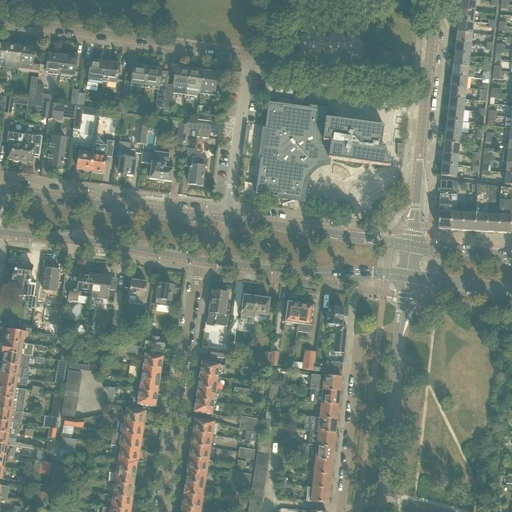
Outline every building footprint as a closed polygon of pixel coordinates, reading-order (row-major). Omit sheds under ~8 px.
[(473,0),(460,0),(460,10),(474,11),(476,0),(473,0)] [(460,10),(459,21),(473,22),(474,11),(460,10)] [(459,21),(457,32),(472,33),(473,22),(459,21)] [(457,32),(456,43),(470,44),(472,33),(457,32)] [(18,68),(18,67),(21,46),(15,46),(15,44),(8,43),(8,45),(5,66),(18,68)] [(456,43),(455,54),(469,56),(470,44),(456,43)] [(18,68),(18,69),(32,71),(32,65),(33,58),(35,48),(21,46),(18,67),(18,68)] [(46,72),(60,74),(62,56),(55,55),(56,51),(47,50),(46,59),(48,59),(46,72)] [(62,56),(60,74),(74,76),(75,63),(77,63),(78,54),(70,53),(69,57),(62,56)] [(455,54),(453,65),(468,67),(469,56),(455,54)] [(89,78),(88,82),(102,84),(102,80),(103,77),(105,62),(91,60),(90,70),(89,78)] [(102,80),(102,83),(116,84),(116,82),(117,77),(118,77),(118,76),(117,75),(119,64),(105,62),(103,77),(102,80)] [(453,65),(452,76),(467,78),(474,78),(474,74),(472,73),(473,67),(468,67),(453,65)] [(131,85),(145,87),(148,68),(134,66),(131,85)] [(163,110),(163,109),(166,84),(168,72),(167,72),(167,73),(161,72),(161,70),(148,68),(145,87),(158,88),(156,106),(159,109),(163,110)] [(163,110),(162,119),(169,120),(170,120),(171,110),(173,94),(186,96),(186,95),(190,70),(176,68),(173,85),(166,84),(163,109),(163,110)] [(203,71),(190,70),(186,95),(196,97),(197,93),(200,94),(203,71)] [(217,73),(203,71),(200,94),(200,93),(214,95),(213,96),(214,96),(217,73)] [(493,71),(492,79),(500,80),(501,72),(493,71)] [(452,76),(451,87),(465,89),(467,78),(452,76)] [(31,78),(30,89),(36,90),(37,85),(38,79),(31,78)] [(36,90),(35,101),(42,102),(43,95),(44,86),(37,85),(36,90)] [(451,87),(449,98),(464,100),(465,89),(451,87)] [(30,89),(28,100),(35,101),(36,90),(30,89)] [(72,89),(70,105),(76,106),(78,94),(78,90),(72,89)] [(78,94),(76,106),(83,107),(85,95),(78,94)] [(57,97),(43,95),(42,102),(43,102),(51,103),(56,104),(57,97)] [(6,97),(5,104),(4,111),(4,113),(11,114),(12,104),(13,98),(6,97)] [(449,98),(448,109),(463,111),(464,100),(449,98)] [(113,111),(121,112),(123,100),(115,99),(113,111)] [(123,100),(121,112),(128,113),(129,101),(123,100)] [(255,193),(255,195),(276,197),(277,197),(277,195),(281,195),(281,200),(283,204),(292,202),(303,198),(303,197),(302,193),(302,189),(302,186),(303,182),(304,179),(306,176),(308,172),(311,169),(314,167),(317,165),(321,163),(320,161),(322,161),(327,160),(329,160),(329,159),(330,159),(390,167),(384,146),(384,147),(381,146),(384,127),(333,120),(330,119),(330,120),(327,119),(328,109),(328,105),(295,100),(294,100),(293,106),(277,104),(268,103),(266,117),(265,129),(266,129),(266,132),(265,132),(264,134),(263,136),(262,139),(261,144),(260,149),(261,154),(261,156),(262,156),(262,159),(260,159),(255,193)] [(42,108),(41,118),(48,119),(51,103),(43,102),(42,108)] [(51,103),(48,119),(57,120),(62,121),(63,113),(75,115),(76,107),(76,106),(70,105),(56,104),(51,103)] [(75,115),(73,129),(80,130),(82,112),(83,108),(83,107),(76,106),(76,107),(75,115)] [(448,109),(447,120),(461,122),(463,111),(448,109)] [(99,110),(98,118),(109,119),(110,111),(99,110)] [(197,114),(197,120),(210,122),(211,115),(197,114)] [(488,115),(487,127),(493,128),(494,121),(495,121),(496,116),(488,115)] [(447,120),(446,131),(460,133),(461,122),(447,120)] [(171,122),(170,127),(178,129),(178,133),(186,135),(187,129),(188,122),(179,121),(179,123),(171,122)] [(187,129),(190,130),(190,129),(209,132),(210,125),(188,122),(187,129)] [(137,132),(136,143),(143,145),(145,133),(146,127),(138,126),(137,132)] [(190,129),(190,130),(197,131),(196,138),(208,139),(209,132),(190,129)] [(9,142),(8,150),(7,160),(13,161),(18,162),(18,161),(20,162),(24,133),(8,131),(7,142),(9,142)] [(446,131),(444,142),(459,144),(460,133),(446,131)] [(39,156),(42,135),(24,133),(20,162),(22,162),(22,163),(27,163),(27,162),(33,163),(34,155),(39,156)] [(50,152),(48,161),(52,162),(52,166),(61,167),(62,163),(63,163),(63,162),(62,162),(63,159),(68,160),(69,154),(63,153),(65,139),(52,138),(50,152)] [(114,142),(107,141),(107,146),(95,144),(93,154),(91,171),(96,172),(97,173),(101,174),(102,172),(103,173),(106,157),(112,158),(114,142)] [(119,142),(117,157),(122,157),(120,165),(119,175),(133,177),(135,159),(136,151),(130,150),(131,144),(119,143),(120,142),(119,142)] [(444,142),(443,153),(458,155),(459,144),(444,142)] [(75,145),(74,154),(78,155),(78,159),(76,169),(83,170),(83,171),(89,172),(89,171),(91,171),(93,154),(94,148),(75,145)] [(190,167),(189,174),(188,184),(201,186),(204,167),(206,167),(207,159),(195,157),(196,149),(186,148),(184,166),(190,167)] [(503,151),(502,162),(507,162),(511,162),(511,151),(508,151),(503,151)] [(142,152),(141,163),(151,164),(150,169),(149,179),(157,180),(157,182),(163,183),(163,181),(171,182),(172,172),(173,165),(168,164),(170,154),(153,152),(153,153),(142,152)] [(443,153),(442,164),(456,166),(458,155),(443,153)] [(456,166),(442,164),(440,176),(455,177),(456,166)] [(437,230),(510,234),(511,202),(511,189),(489,186),(487,216),(475,215),(476,206),(455,205),(455,213),(450,213),(452,195),(452,190),(452,182),(440,181),(437,230)] [(476,206),(475,215),(487,216),(489,186),(477,185),(476,193),(476,206)] [(20,282),(17,282),(15,295),(27,296),(29,283),(30,283),(32,267),(31,267),(28,267),(29,266),(23,265),(23,266),(16,265),(15,264),(14,275),(21,276),(20,282)] [(43,282),(42,284),(43,284),(42,291),(51,292),(50,299),(55,300),(58,281),(59,271),(48,269),(46,269),(43,282)] [(62,289),(60,300),(76,302),(77,296),(91,298),(94,276),(79,274),(78,284),(76,285),(76,289),(77,290),(77,291),(62,289)] [(94,276),(91,298),(107,300),(108,292),(109,290),(115,291),(116,284),(110,283),(110,278),(94,276)] [(129,296),(130,296),(129,300),(136,300),(136,301),(143,302),(146,283),(131,281),(129,296)] [(155,305),(169,307),(171,295),(171,292),(172,288),(172,287),(158,285),(155,305)] [(211,292),(207,326),(216,327),(216,326),(226,328),(228,316),(225,316),(226,304),(228,294),(226,294),(226,292),(220,291),(220,292),(220,293),(218,292),(212,292),(211,292)] [(241,316),(240,320),(241,320),(241,323),(253,324),(254,317),(254,315),(256,296),(250,295),(249,296),(243,295),(242,305),(241,316)] [(35,297),(28,296),(26,308),(34,309),(35,297)] [(256,296),(254,315),(254,317),(267,319),(269,299),(263,298),(263,297),(256,296)] [(291,323),(297,324),(300,303),(287,302),(284,322),(286,322),(286,324),(291,324),(291,323)] [(300,303),(297,324),(296,330),(298,330),(297,331),(305,333),(306,331),(309,332),(313,305),(300,303)] [(334,352),(343,353),(346,326),(342,326),(344,309),(338,308),(338,309),(329,308),(327,325),(336,326),(335,328),(336,328),(334,352)] [(11,323),(10,330),(26,333),(31,333),(32,326),(11,323)] [(58,325),(57,338),(64,338),(65,326),(58,325)] [(4,340),(5,341),(23,343),(24,337),(25,338),(26,333),(10,330),(7,330),(6,335),(5,334),(4,340)] [(108,330),(107,343),(116,344),(118,331),(108,330)] [(143,348),(164,351),(166,339),(145,336),(145,340),(143,348)] [(138,339),(136,347),(143,348),(145,340),(138,339)] [(3,345),(2,352),(30,356),(31,357),(32,345),(23,343),(5,341),(5,345),(3,345)] [(227,344),(226,351),(225,359),(232,360),(234,345),(227,344)] [(116,345),(115,351),(136,355),(137,348),(116,345)] [(270,353),(268,364),(276,365),(278,352),(270,351),(270,353)] [(307,351),(305,370),(313,371),(314,364),(315,352),(307,351)] [(1,357),(0,363),(2,363),(19,366),(28,367),(30,356),(23,355),(2,352),(2,353),(3,353),(3,357),(1,357)] [(143,360),(142,367),(161,370),(163,357),(144,354),(143,360)] [(225,359),(224,366),(244,369),(245,362),(232,360),(225,359)] [(58,361),(56,372),(64,374),(66,362),(58,361)] [(201,362),(199,375),(218,378),(220,365),(201,362)] [(313,371),(330,374),(341,375),(341,373),(342,367),(342,364),(331,362),(330,366),(327,366),(327,365),(314,364),(313,371)] [(0,368),(0,374),(17,378),(27,380),(29,367),(28,367),(19,366),(2,363),(1,369),(0,368)] [(138,366),(136,379),(140,379),(159,382),(161,370),(142,367),(138,366)] [(68,371),(67,377),(80,379),(81,373),(68,371)] [(0,374),(0,386),(18,389),(18,384),(17,384),(17,378),(0,374)] [(216,390),(218,378),(199,375),(197,387),(216,390)] [(324,376),(324,380),(320,380),(320,376),(311,375),(309,389),(315,390),(340,392),(340,384),(343,384),(343,378),(341,378),(340,378),(324,376)] [(67,377),(66,384),(79,386),(80,379),(67,377)] [(140,379),(139,392),(157,395),(159,382),(140,379)] [(66,384),(65,390),(78,392),(79,386),(66,384)] [(0,397),(24,402),(26,390),(18,389),(0,386),(0,397)] [(117,394),(117,388),(107,387),(103,389),(108,399),(113,401),(113,393),(117,394)] [(195,400),(214,403),(216,390),(197,387),(195,400)] [(234,387),(233,393),(262,397),(263,392),(234,387)] [(65,390),(64,397),(77,398),(78,392),(65,390)] [(314,404),(321,404),(338,406),(339,398),(341,398),(342,393),(340,392),(315,390),(314,404)] [(157,395),(139,392),(137,399),(133,398),(132,404),(155,407),(157,395)] [(0,409),(22,413),(24,402),(0,397),(0,409)] [(64,397),(63,403),(76,405),(77,398),(64,397)] [(214,403),(195,400),(193,412),(212,415),(214,403)] [(63,403),(62,409),(75,411),(76,405),(63,403)] [(321,404),(320,418),(337,420),(338,412),(340,412),(341,406),(338,406),(321,404)] [(0,421),(18,424),(21,424),(22,413),(0,409),(0,421)] [(75,411),(62,409),(61,416),(74,418),(75,411)] [(120,422),(125,422),(143,425),(145,412),(122,409),(120,422)] [(241,417),(240,423),(258,426),(259,420),(241,417)] [(313,424),(312,432),(335,434),(336,426),(338,426),(339,420),(337,420),(320,418),(311,417),(311,424),(313,424)] [(195,420),(193,433),(212,436),(214,422),(195,420)] [(18,424),(0,421),(0,432),(8,434),(18,435),(18,431),(17,430),(18,424)] [(117,421),(115,433),(117,434),(123,435),(141,437),(143,425),(130,423),(125,422),(120,422),(117,421)] [(240,423),(239,429),(257,432),(258,426),(240,423)] [(49,429),(48,434),(50,437),(55,438),(56,430),(49,429)] [(8,434),(0,432),(0,444),(9,445),(9,440),(7,440),(8,434)] [(309,445),(317,446),(334,448),(335,440),(337,440),(338,434),(335,434),(312,432),(311,432),(309,445)] [(212,436),(193,433),(191,445),(210,448),(212,436)] [(111,445),(121,447),(139,450),(141,437),(123,435),(117,434),(113,436),(111,445)] [(61,443),(59,451),(75,453),(76,440),(71,440),(61,438),(61,443)] [(0,455),(7,457),(14,458),(16,447),(9,445),(0,444),(0,455)] [(208,460),(210,448),(191,445),(190,457),(208,460)] [(115,446),(113,459),(119,460),(138,462),(137,462),(139,450),(121,447),(115,446)] [(317,446),(315,460),(332,462),(333,454),(336,454),(336,448),(334,448),(317,446)] [(237,458),(253,461),(255,450),(239,448),(237,458)] [(42,462),(51,463),(52,452),(46,451),(43,451),(42,462)] [(206,472),(208,460),(190,457),(188,469),(206,472)] [(119,460),(117,472),(136,475),(138,462),(119,460)] [(315,460),(314,474),(331,476),(332,468),(334,468),(335,462),(332,462),(315,460)] [(40,462),(38,473),(49,475),(51,464),(51,463),(42,462),(40,462)] [(204,485),(206,472),(188,469),(187,469),(185,482),(204,485)] [(117,472),(115,484),(133,487),(134,487),(136,475),(117,472)] [(235,473),(234,482),(249,485),(250,476),(251,475),(235,473)] [(314,474),(312,488),(329,490),(330,482),(333,482),(333,476),(331,476),(314,474)] [(511,484),(511,478),(506,478),(505,481),(503,481),(503,486),(507,486),(507,484),(511,484)] [(202,497),(204,485),(185,482),(183,494),(184,494),(202,497)] [(115,484),(113,496),(132,499),(133,487),(115,484)] [(0,497),(7,499),(9,487),(3,486),(0,485),(0,497)] [(329,490),(312,488),(311,502),(327,504),(328,504),(329,496),(331,496),(332,490),(329,490)] [(44,504),(46,493),(38,492),(36,503),(44,504)] [(200,509),(202,497),(184,494),(182,506),(200,509)] [(113,496),(111,509),(130,511),(132,499),(113,496)] [(232,497),(230,507),(246,509),(247,499),(232,497)]
